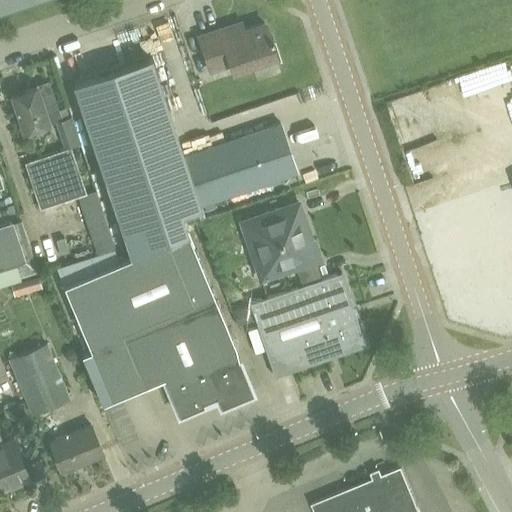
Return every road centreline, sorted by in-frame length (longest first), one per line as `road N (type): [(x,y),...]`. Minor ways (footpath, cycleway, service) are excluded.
road 1 (unclassified): [(446,377),(316,0)]
road 2 (secondary): [(102,511),(446,377)]
road 3 (unclassified): [(146,0),(0,48)]
road 4 (unclassified): [(511,508),(446,377)]
